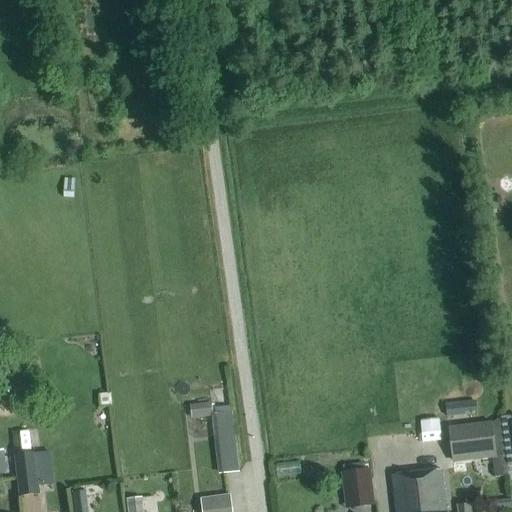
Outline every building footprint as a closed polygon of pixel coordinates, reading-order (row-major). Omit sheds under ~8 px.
[(99,408),(112,406),(110,394),(97,395),(99,408)] [(189,405),(190,419),(212,417),(211,403),(189,405)] [(232,413),(216,415),(218,438),(235,436),(232,413)] [(500,418),(492,423),(449,428),(453,463),(492,459),(505,457),(500,418)] [(231,437),(215,438),(218,471),(235,470),(231,437)] [(19,497),(39,494),(38,485),(54,483),(50,452),(15,456),(19,497)] [(348,472),(352,509),(373,506),(369,469),(348,472)] [(445,511),(441,470),(391,476),(395,511),(445,511)] [(72,492),(74,511),(87,511),(86,495),(95,494),(94,486),(78,488),(78,492),(72,492)] [(231,511),(230,496),(201,499),(202,511),(231,511)] [(126,500),(127,511),(143,511),(142,498),(126,500)] [(456,505),(457,511),(472,511),(471,503),(456,505)]
